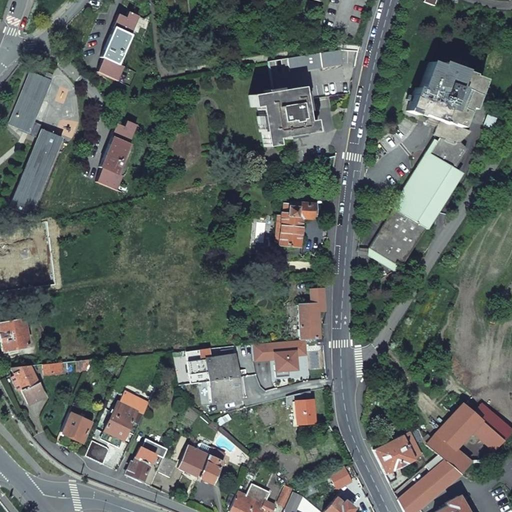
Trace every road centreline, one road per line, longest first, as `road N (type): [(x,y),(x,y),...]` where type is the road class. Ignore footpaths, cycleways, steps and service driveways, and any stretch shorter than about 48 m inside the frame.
road 1 (residential): [(342,374),(341,271),(354,157),(389,0)]
road 2 (residential): [(511,130),(382,344),(342,374)]
road 3 (residential): [(387,511),(355,443),(342,374)]
